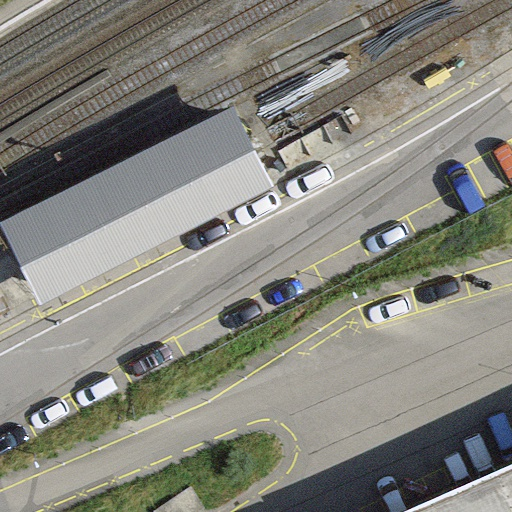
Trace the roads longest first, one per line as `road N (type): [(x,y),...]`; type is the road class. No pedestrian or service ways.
road 1 (unknown): [(0,401),(325,179),(511,72)]
road 2 (unclassified): [(511,325),(271,398),(0,502)]
